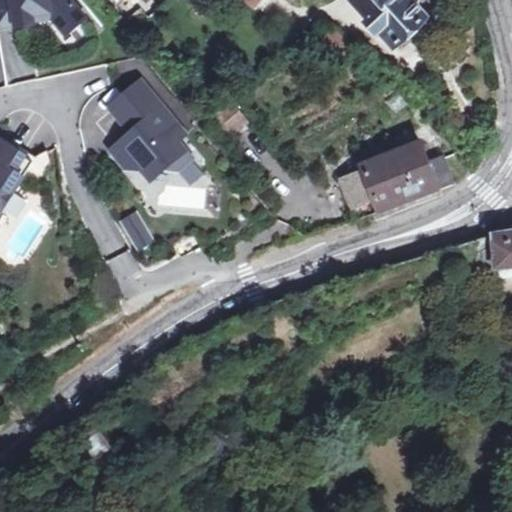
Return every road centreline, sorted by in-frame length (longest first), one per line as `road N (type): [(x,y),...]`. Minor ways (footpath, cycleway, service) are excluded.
road 1 (secondary): [(0,457),(176,325),(251,287),(426,227),(486,193)]
road 2 (track): [(152,287),(132,309),(0,386)]
